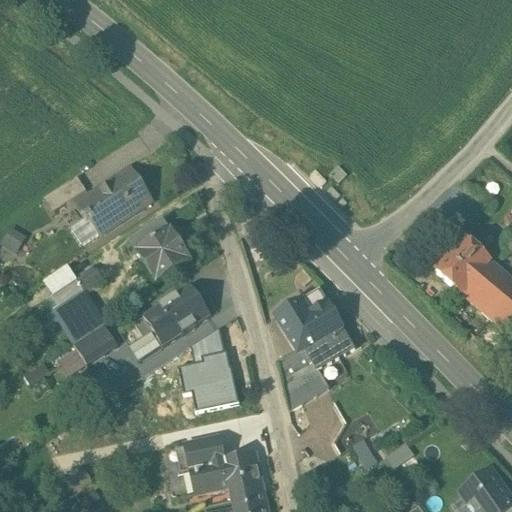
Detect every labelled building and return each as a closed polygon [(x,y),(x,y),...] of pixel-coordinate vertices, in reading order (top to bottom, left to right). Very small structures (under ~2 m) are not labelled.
[(129,171),(77,206),(87,220),(83,222),(84,223),(71,232),(82,248),(99,237),(99,238),(151,204),(129,171)] [(77,180),(44,202),(52,216),(86,193),(77,180)] [(164,222),(131,244),(138,254),(172,232),(164,222)] [(7,230),(1,246),(21,254),(27,238),(7,230)] [(138,254),(160,283),(194,261),(172,232),(138,254)] [(489,265),(464,243),(436,275),(461,297),(489,265)] [(511,284),(489,265),(461,297),(511,340),(511,284)] [(94,273),(76,284),(84,297),(102,286),(94,273)] [(353,351),(307,274),(265,301),(298,357),(305,352),(317,372),(353,351)] [(201,282),(146,313),(164,345),(219,314),(201,282)] [(305,352),(298,357),(282,369),(292,416),(333,396),(317,372),(305,352)] [(60,381),(47,362),(24,378),(37,397),(60,381)] [(219,442),(184,449),(189,472),(224,465),(219,442)] [(224,465),(189,472),(190,474),(194,474),(195,476),(193,477),(194,483),(196,482),(199,495),(194,496),(195,498),(229,491),(232,502),(262,496),(254,459),(224,465)] [(510,511),(511,511),(511,503),(491,474),(459,496),(470,511),(510,511)] [(265,511),(262,496),(232,502),(234,511),(265,511)]
